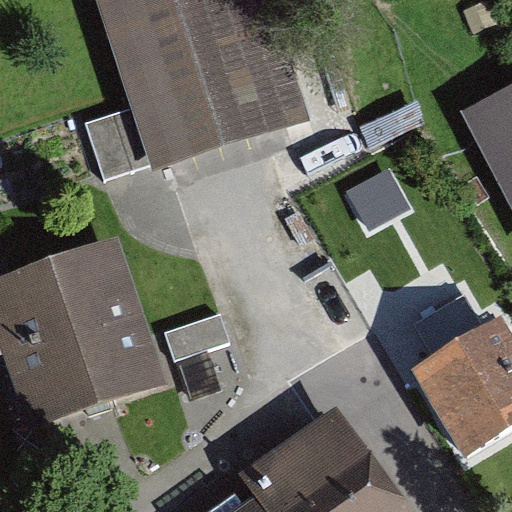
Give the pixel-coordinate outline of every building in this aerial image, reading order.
[(284,0),(101,0),(153,178),(322,129),(284,0)] [(511,101),(462,128),(511,222),(511,101)] [(128,256),(0,291),(0,334),(29,440),(168,401),(128,256)] [(511,442),(511,328),(507,321),(413,379),(469,469),(511,442)] [(423,511),(379,445),(362,455),(337,416),(236,483),(255,511),(423,511)]
